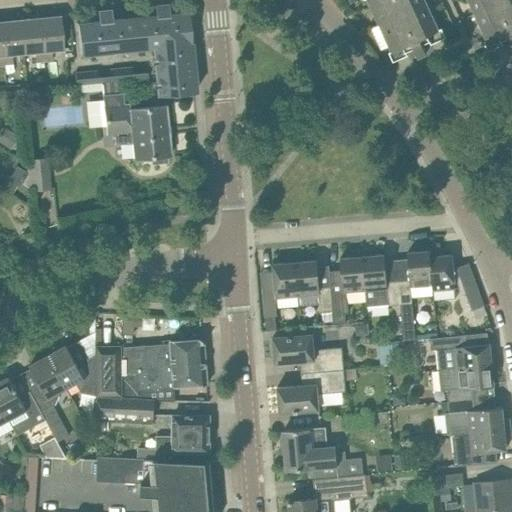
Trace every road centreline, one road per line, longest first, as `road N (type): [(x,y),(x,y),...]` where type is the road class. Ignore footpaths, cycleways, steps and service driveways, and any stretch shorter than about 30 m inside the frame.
road 1 (residential): [(255,511),(233,240)]
road 2 (residential): [(466,216),(377,74),(315,0)]
road 3 (unclassified): [(233,240),(189,263),(49,289),(0,316)]
road 4 (residential): [(233,240),(216,0)]
road 5 (residential): [(233,240),(466,216)]
